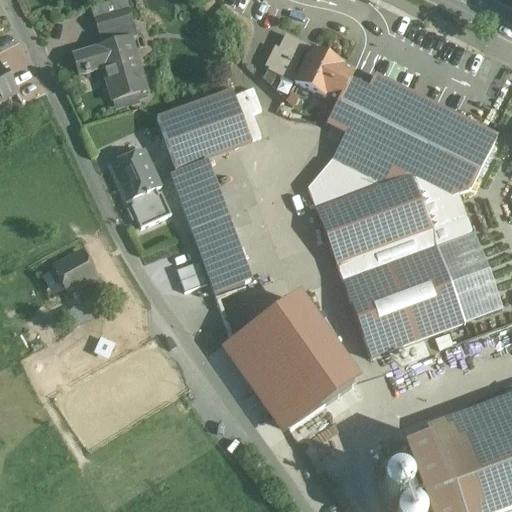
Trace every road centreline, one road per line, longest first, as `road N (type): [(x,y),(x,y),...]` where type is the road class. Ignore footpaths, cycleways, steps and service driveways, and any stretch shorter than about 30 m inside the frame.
road 1 (residential): [(7,0),(128,265),(312,511)]
road 2 (unknown): [(177,331),(312,264)]
